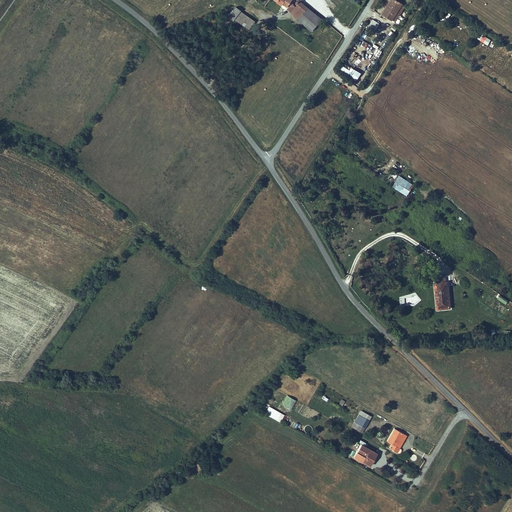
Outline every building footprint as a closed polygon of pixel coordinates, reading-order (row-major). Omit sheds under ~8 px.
[(403,2),(399,0),(390,0),(382,12),(393,19),(403,2)] [(291,12),(298,18),(307,7),(300,1),(296,7),(291,12)] [(291,12),(296,7),(292,3),(287,8),(291,12)] [(406,5),(403,3),(393,18),(396,20),(406,5)] [(254,22),(236,7),(228,16),(234,20),(234,18),(249,29),(254,22)] [(307,7),(298,18),(311,31),(322,19),(307,7)] [(488,45),(491,39),(482,36),(480,42),(488,45)] [(343,64),(342,63),(339,68),(357,80),(360,75),(351,69),(343,64)] [(397,180),(400,177),(393,171),(390,175),(397,180)] [(407,196),(413,184),(399,177),(396,183),(397,184),(394,189),(407,196)] [(431,285),(424,286),(421,286),(422,311),(434,311),(433,285),(431,285)] [(286,395),(283,405),(293,409),(296,398),(286,395)] [(280,421),(284,413),(268,405),(264,413),(280,421)] [(350,420),(360,425),(364,417),(358,414),(361,409),(357,406),(350,420)] [(367,422),(373,426),(376,419),(370,416),(367,422)] [(408,436),(398,431),(391,444),(395,446),(393,451),(401,455),(403,451),(400,449),(408,436)] [(374,468),(381,457),(364,447),(356,460),(365,465),(366,463),(374,468)]
